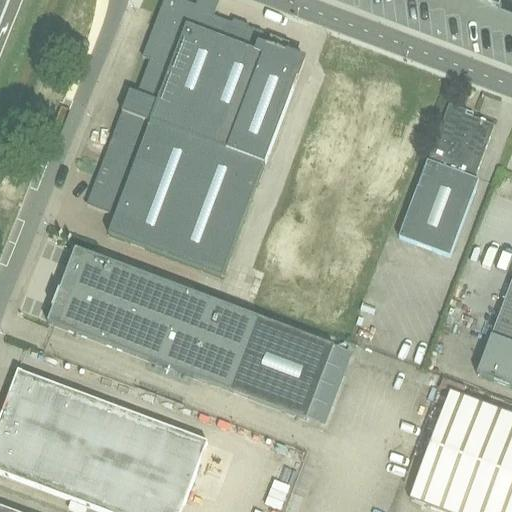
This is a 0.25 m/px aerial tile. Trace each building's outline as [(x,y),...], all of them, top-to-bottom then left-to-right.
[(289,45),(282,42),(270,37),(266,47),(259,44),(262,35),(188,7),(189,4),(178,0),(164,0),(158,18),(161,19),(147,57),(155,60),(141,97),(130,92),(122,112),(122,113),(87,206),(116,217),(109,236),(223,279),(265,166),(304,61),(286,54),(289,45)] [(511,0),(488,0),(493,5),(499,8),(502,9),(511,13),(511,0)] [(472,187),(495,127),(466,116),(467,112),(449,106),(427,164),(398,239),(450,259),(476,188),(472,187)] [(76,251),(75,252),(79,254),(52,325),(48,324),(48,325),(306,422),(307,421),(334,349),(334,348),(76,251)] [(511,346),(511,284),(491,339),(511,346)] [(511,346),(491,339),(477,377),(511,389),(511,346)] [(0,474),(99,511),(182,511),(208,444),(19,373),(0,423),(0,474)] [(511,511),(511,416),(450,393),(428,451),(415,486),(409,501),(438,511),(511,511)] [(382,427),(392,431),(400,413),(390,409),(382,427)]
